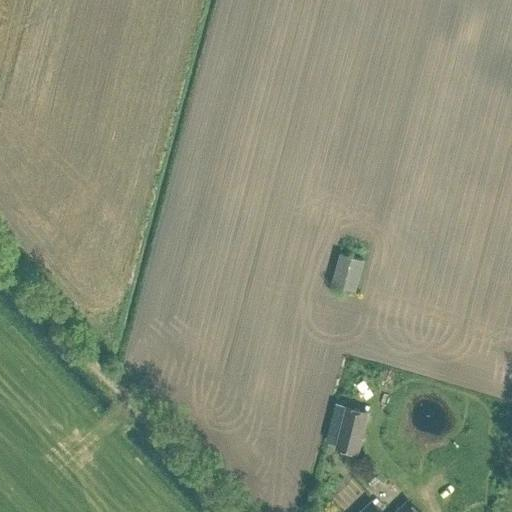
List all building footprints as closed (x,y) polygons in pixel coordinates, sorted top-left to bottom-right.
[(355,287),(363,258),(340,252),(333,281),(355,287)] [(347,404),(336,450),(345,452),(346,446),(358,449),(367,408),(347,404)] [(459,508),(474,504),(470,489),(455,494),(459,508)] [(399,511),(388,511),(373,496),(356,511),(423,511),(412,500),(399,511)] [(489,511),(481,500),(464,511),(489,511)]
